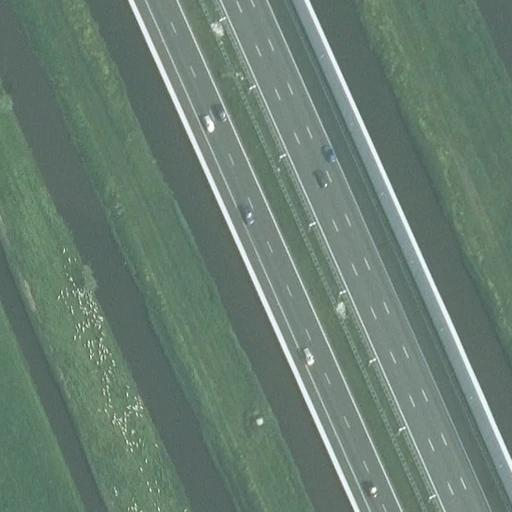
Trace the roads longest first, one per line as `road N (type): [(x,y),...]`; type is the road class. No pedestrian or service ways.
road 1 (motorway): [(473,511),(245,0)]
road 2 (motorway): [(160,0),(387,511)]
road 3 (track): [(40,0),(265,511)]
road 4 (track): [(511,296),(381,0)]
